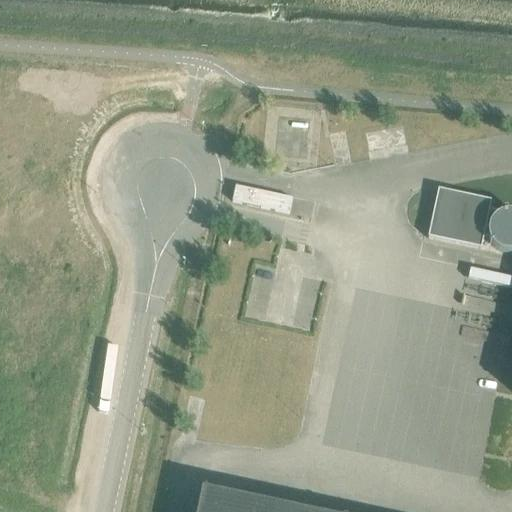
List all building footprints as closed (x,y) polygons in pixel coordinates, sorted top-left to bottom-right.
[(235,188),(231,203),(289,216),(292,201),(235,188)] [(489,202),(437,191),(427,240),(479,251),(489,202)] [(511,213),(505,212),(499,214),(494,217),(489,222),(487,228),(487,234),(489,241),(493,246),(498,250),(504,251),(511,251),(511,250),(511,213)] [(486,302),(468,300),(467,317),(511,320),(511,293),(487,292),(486,302)] [(290,511),(201,493),(196,511),(290,511)]
